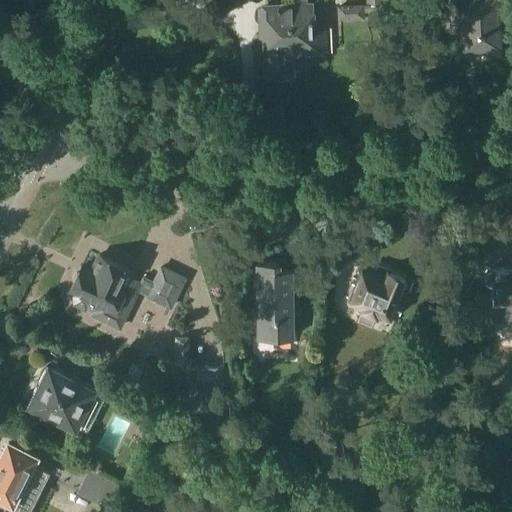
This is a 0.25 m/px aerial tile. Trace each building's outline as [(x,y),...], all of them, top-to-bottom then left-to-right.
[(261,6),(263,54),(271,54),(272,68),(292,67),(291,53),(318,52),(317,19),(316,20),(315,10),(314,10),(314,1),(308,1),(308,0),(301,0),(295,0),(295,5),(261,6)] [(451,0),(453,27),(463,27),(464,49),(500,48),(498,5),(509,5),(509,0),(451,0)] [(339,20),(365,19),(365,4),(339,5),(339,20)] [(137,290),(147,295),(153,281),(143,276),(139,282),(129,277),(133,271),(98,254),(91,269),(83,265),(70,290),(74,292),(74,303),(85,308),(88,306),(95,309),(93,313),(119,326),(137,290)] [(280,267),(280,260),(257,261),(259,336),(293,335),(292,267),(280,267)] [(184,278),(161,266),(147,295),(170,306),(184,278)] [(487,270),(485,274),(485,281),(488,284),(492,285),(493,285),(493,299),(488,299),(489,320),(511,319),(511,266),(509,267),(496,267),(492,267),(492,268),(490,268),(487,270)] [(358,309),(360,310),(356,318),(373,325),(377,317),(379,318),(381,314),(389,317),(406,277),(390,270),(385,280),(364,271),(350,302),(359,305),(358,309)] [(176,338),(175,363),(179,363),(189,374),(189,400),(182,399),(182,408),(184,409),(190,408),(192,429),(192,443),(193,451),(195,453),(201,453),(224,453),(226,447),(223,366),(199,367),(189,357),(188,338),(176,338)] [(31,404),(78,427),(88,432),(107,396),(99,392),(49,367),(31,404)] [(99,392),(107,396),(155,420),(163,404),(107,375),(99,392)] [(0,509),(3,511),(5,507),(15,511),(31,511),(53,470),(37,462),(39,457),(9,442),(0,459),(0,509)] [(325,456),(326,457),(321,479),(340,484),(345,462),(347,462),(350,452),(327,446),(325,456)] [(121,486),(90,469),(78,492),(109,508),(121,486)] [(229,492),(219,511),(238,511),(244,499),(229,492)]
